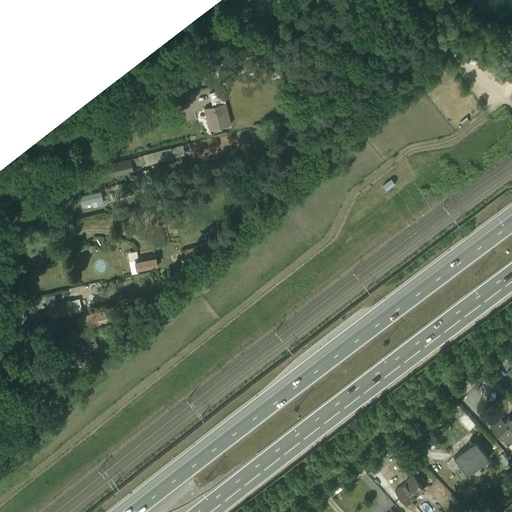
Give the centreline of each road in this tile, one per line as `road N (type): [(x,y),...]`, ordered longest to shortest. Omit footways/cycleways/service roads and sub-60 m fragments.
road 1 (motorway): [(511,223),(136,511)]
road 2 (motorway): [(201,511),(511,275)]
road 3 (residential): [(511,343),(294,511)]
road 4 (unclassified): [(32,415),(0,268)]
road 5 (residential): [(409,0),(468,72),(511,107)]
